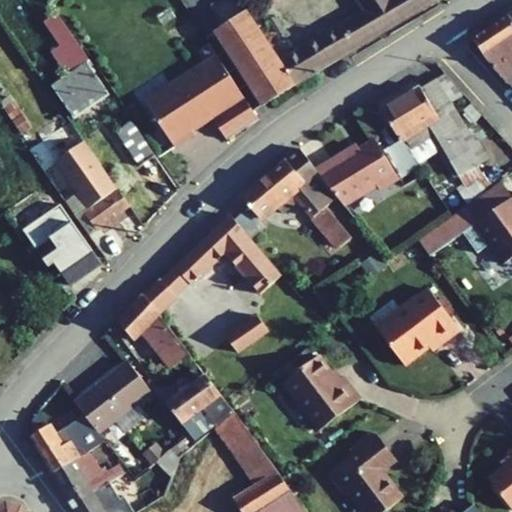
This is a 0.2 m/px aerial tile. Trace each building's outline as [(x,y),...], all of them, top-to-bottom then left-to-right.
[(357,0),(365,12),(279,61),(294,84),(435,0),(357,0)] [(270,101),(294,84),(279,61),(246,11),(226,24),(222,27),(270,101)] [(511,12),(473,39),(485,57),(508,82),(511,79),(511,12)] [(52,84),(74,118),(107,95),(85,63),(89,60),(56,13),(42,21),(59,45),(51,51),(67,74),(52,84)] [(270,101),(222,27),(214,32),(264,106),(270,101)] [(192,130),(212,117),(226,139),(258,119),(209,44),(202,49),(210,61),(146,102),(175,146),(194,133),(192,130)] [(445,74),(436,79),(474,121),(482,115),(445,74)] [(443,107),(450,103),(436,79),(421,89),(420,86),(381,110),(399,141),(404,138),(411,149),(434,135),(442,149),(459,177),(478,165),(443,107)] [(3,108),(21,134),(31,128),(13,100),(3,108)] [(485,161),(450,103),(443,107),(478,165),(485,161)] [(131,121),(116,132),(139,165),(154,155),(131,121)] [(401,178),(442,149),(434,135),(411,149),(404,138),(399,141),(383,150),(401,178)] [(337,198),(344,206),(377,186),(379,190),(398,178),(375,140),(349,156),(346,152),(316,170),(337,198)] [(83,142),(55,162),(88,209),(116,189),(83,142)] [(316,170),(299,149),(242,197),(260,219),(276,206),(283,214),(299,200),(339,248),(351,238),(326,208),(337,198),(316,170)] [(50,183),(39,167),(31,173),(42,188),(50,183)] [(476,223),(511,197),(501,182),(465,207),(476,223)] [(129,207),(117,190),(84,213),(97,230),(108,222),(115,217),(129,207)] [(503,264),(511,257),(511,197),(476,223),(475,224),(503,264)] [(22,231),(49,267),(55,263),(70,285),(101,264),(59,204),(22,231)] [(476,223),(465,207),(417,241),(429,257),(463,232),(475,224),(476,223)] [(281,274),(230,216),(176,267),(189,283),(191,285),(225,253),(259,294),(281,274)] [(108,222),(111,227),(119,222),(115,217),(108,222)] [(489,244),(475,224),(463,232),(478,252),(489,244)] [(404,253),(411,263),(423,254),(416,244),(404,253)] [(386,268),(377,253),(360,263),(369,278),(386,268)] [(161,281),(174,296),(189,283),(176,267),(161,281)] [(161,281),(160,279),(144,295),(157,312),(174,296),(161,281)] [(444,341),(459,330),(449,316),(438,302),(429,289),(376,328),(404,365),(441,338),(444,341)] [(134,341),(143,332),(165,360),(171,368),(189,354),(144,295),(119,321),(134,341)] [(442,299),(438,302),(449,316),(453,313),(442,299)] [(267,332),(258,316),(227,338),(237,353),(267,332)] [(295,359),(301,367),(313,358),(307,350),(295,359)] [(319,431),(360,400),(343,377),(338,381),(319,356),(283,383),(319,431)] [(171,368),(165,360),(156,367),(162,375),(171,368)] [(84,415),(98,433),(114,421),(124,433),(143,419),(144,413),(137,404),(152,392),(129,362),(76,403),(84,415)] [(288,377),(298,370),(292,362),(282,369),(288,377)] [(167,404),(194,440),(216,424),(218,426),(234,412),(206,376),(167,404)] [(98,433),(84,415),(79,420),(68,407),(59,416),(54,412),(37,423),(41,430),(28,437),(52,474),(103,441),(98,433)] [(286,484),(234,412),(218,426),(215,428),(256,485),(233,500),(240,511),(263,511),(272,507),(265,497),(286,484)] [(357,453),(376,438),(371,433),(353,447),(357,453)] [(385,511),(402,499),(381,471),(395,460),(378,437),(376,438),(357,453),(329,474),(345,495),(349,492),(360,506),(359,511),(385,511)] [(178,459),(189,450),(181,441),(171,450),(178,459)] [(164,454),(156,444),(144,454),(152,463),(164,454)] [(178,459),(171,450),(157,461),(171,476),(178,459)] [(511,450),(507,454),(511,460),(511,461),(489,480),(511,509),(511,450)] [(66,497),(107,472),(104,467),(100,470),(87,452),(52,474),(66,497)] [(124,475),(119,464),(107,472),(66,497),(75,511),(133,511),(125,497),(120,500),(110,483),(124,475)] [(304,490),(297,480),(289,486),(296,496),(304,490)] [(305,511),(286,484),(265,497),(272,507),(263,511),(305,511)]
